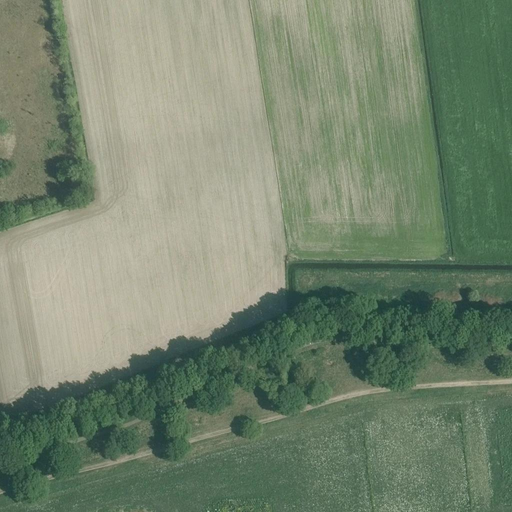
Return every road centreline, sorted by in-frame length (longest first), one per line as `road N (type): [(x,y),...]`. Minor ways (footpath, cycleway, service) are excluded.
road 1 (track): [(511,380),(369,390),(0,490)]
road 2 (track): [(0,429),(86,407),(301,319)]
